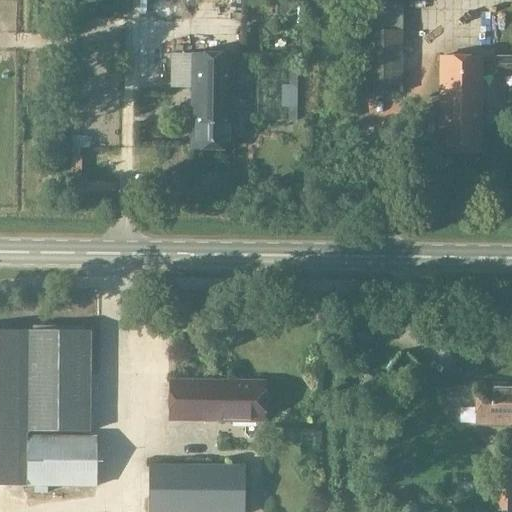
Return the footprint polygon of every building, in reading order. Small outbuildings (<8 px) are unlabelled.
[(401,94),(402,32),(364,31),(363,93),(401,94)] [(231,150),(232,55),(192,55),(191,149),(231,150)] [(479,153),(480,58),(440,58),(439,152),(479,153)] [(66,146),(66,183),(78,183),(78,146),(66,146)] [(87,432),(88,330),(0,329),(0,485),(33,485),(33,492),(46,492),(46,485),(95,486),(95,437),(27,436),(27,431),(87,432)] [(367,404),(378,382),(365,374),(353,396),(367,404)] [(263,422),(264,382),(169,381),(169,421),(263,422)] [(511,385),(476,385),(475,425),(511,425),(511,385)] [(243,511),(244,466),(148,465),(147,511),(243,511)] [(511,511),(511,476),(494,476),(493,511),(511,511)] [(470,484),(455,485),(456,500),(470,500),(470,484)]
